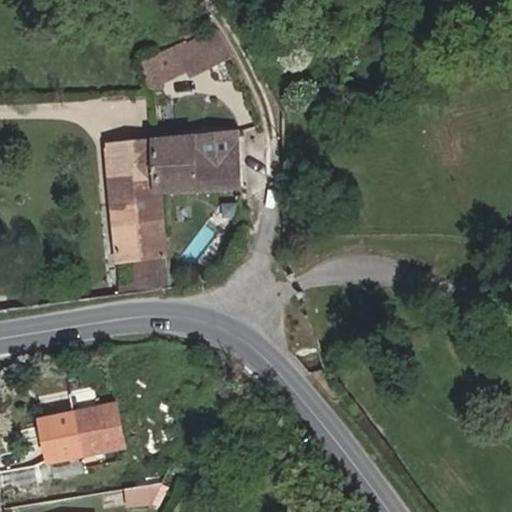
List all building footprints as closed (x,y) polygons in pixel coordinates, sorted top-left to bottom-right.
[(223,203),(238,202),(237,158),(235,132),(159,143),(158,139),(151,141),(156,192),(222,189),(223,203)] [(132,260),(162,254),(156,192),(151,141),(107,147),(117,262),(132,260)] [(136,295),(166,291),(162,254),(132,260),(136,295)] [(50,414),(52,455),(97,451),(128,449),(126,408),(50,414)] [(97,451),(52,455),(53,470),(98,467),(97,451)] [(120,485),(122,504),(170,499),(174,499),(182,479),(120,485)] [(163,511),(170,499),(122,504),(122,511),(163,511)]
